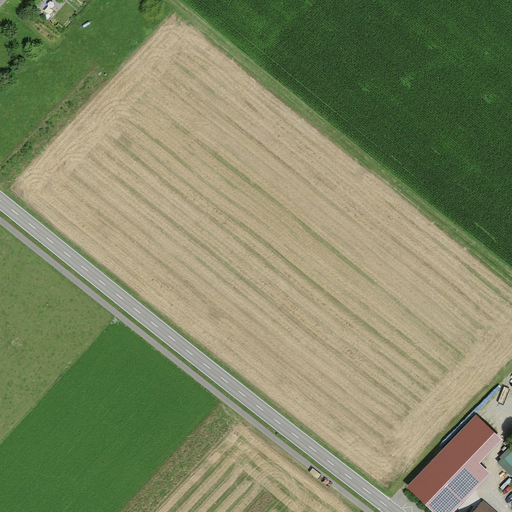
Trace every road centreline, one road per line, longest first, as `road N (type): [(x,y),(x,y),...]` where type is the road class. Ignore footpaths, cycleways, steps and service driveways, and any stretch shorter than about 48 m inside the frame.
road 1 (tertiary): [(394,511),(0,198)]
road 2 (track): [(369,511),(0,217)]
